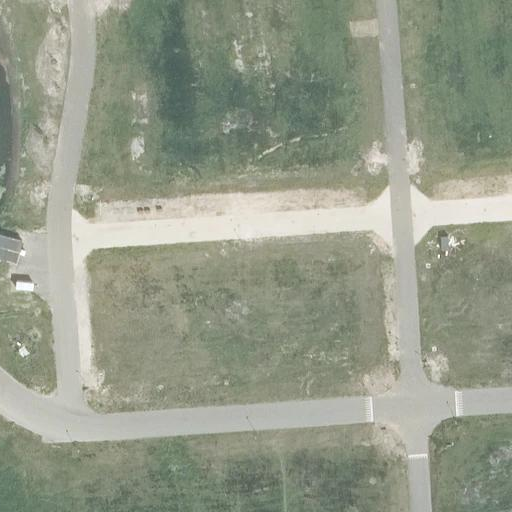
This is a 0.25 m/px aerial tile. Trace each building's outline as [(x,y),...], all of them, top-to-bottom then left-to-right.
[(278,0),(279,4),(264,5),(266,27),(298,25),(297,12),(320,10),(319,0),(278,0)] [(186,10),(160,12),(161,25),(177,24),(187,24),(186,10)] [(161,25),(129,27),(131,53),(179,49),(177,24),(161,25)] [(472,26),(437,29),(438,50),(474,48),(472,26)] [(242,46),(230,46),(230,54),(242,54),(242,46)] [(474,48),(438,50),(440,70),(475,68),(474,48)] [(227,56),(215,57),(216,65),(228,64),(227,56)] [(338,64),(298,67),(299,91),(340,88),(338,64)] [(475,68),(440,70),(441,91),(477,88),(475,68)] [(167,79),(127,82),(128,106),(169,103),(167,79)] [(340,88),(299,91),(301,113),(303,113),(341,111),(340,88)] [(477,88),(441,91),(442,111),(475,109),(478,109),(477,88)] [(169,103),(128,106),(130,127),(170,125),(169,103)] [(246,109),(234,110),(235,118),(246,117),(246,109)] [(442,111),(440,111),(441,132),(477,129),(475,109),(442,111)] [(341,111),(303,113),(305,136),(345,133),(344,110),(341,111)] [(227,113),(215,114),(216,122),(228,121),(227,113)] [(246,117),(235,118),(235,126),(247,125),(246,117)] [(228,121),(216,122),(216,130),(228,129),(228,121)] [(170,125),(130,127),(131,149),(168,146),(172,146),(170,125)] [(477,129),(441,132),(442,152),(478,149),(477,129)] [(345,133),(305,136),(306,159),(347,156),(345,133)] [(131,149),(125,149),(126,171),(129,171),(169,168),(168,146),(131,149)] [(478,149),(442,152),(444,173),(480,171),(478,149)] [(249,155),(237,155),(238,163),(250,163),(249,155)] [(230,156),(218,157),(219,165),(231,164),(230,156)] [(347,156),(306,159),(308,182),(349,180),(347,156)] [(250,163),(238,163),(238,171),(250,171),(250,163)] [(231,164),(219,165),(219,173),(231,172),(231,164)] [(169,168),(129,171),(130,194),(171,192),(169,168)] [(489,256),(446,259),(448,277),(454,277),(455,288),(448,289),(450,307),(456,306),(457,318),(455,319),(458,359),(510,356),(510,364),(511,363),(511,315),(507,315),(507,318),(493,319),(489,256)] [(359,263),(347,264),(348,273),(359,272),(359,263)] [(347,264),(335,265),(336,273),(348,273),(347,264)] [(318,266),(306,267),(307,275),(319,275),(318,266)] [(306,267),(295,268),(295,276),(307,275),(306,267)] [(277,269),(266,270),(266,278),(278,277),(277,269)] [(266,270),(254,270),(255,279),(266,278),(266,270)] [(234,272),(223,273),(223,281),(235,280),(234,272)] [(223,273),(211,273),(211,282),(223,281),(223,273)] [(191,275),(179,276),(180,284),(192,284),(191,275)] [(179,276),(168,276),(168,285),(180,284),(179,276)] [(148,278),(136,279),(137,287),(149,287),(148,278)] [(136,279),(125,280),(125,288),(137,287),(136,279)] [(116,280),(104,281),(105,290),(116,289),(116,280)] [(375,323),(351,325),(354,364),(378,362),(375,323)] [(351,325),(331,326),(334,366),(354,364),(351,325)] [(331,326),(310,328),(313,367),(334,366),(331,326)] [(310,328),(290,329),(293,369),(313,367),(310,328)] [(290,329),(270,331),(270,333),(273,373),(282,372),(282,369),(293,369),(290,329)] [(270,333),(248,335),(251,374),(273,373),(270,333)] [(248,335),(227,336),(230,383),(239,383),(239,375),(251,374),(248,335)] [(227,336),(205,338),(209,385),(230,383),(227,336)] [(205,338),(184,339),(187,386),(209,385),(205,338)] [(184,339),(162,341),(165,388),(187,386),(184,339)] [(162,341),(141,342),(143,382),(157,381),(157,389),(165,388),(162,341)] [(141,342),(120,344),(123,383),(143,382),(141,342)] [(120,344),(96,345),(99,385),(123,383),(120,344)] [(376,445),(336,448),(337,471),(377,468),(376,445)] [(259,453),(234,455),(235,460),(238,506),(261,504),(261,511),(275,511),(274,493),(262,494),(259,453)] [(151,466),(139,467),(141,511),(143,511),(165,511),(179,511),(178,499),(166,500),(163,460),(150,461),(151,466)] [(212,497),(200,498),(200,511),(214,511),(215,507),(238,506),(235,460),(210,462),(212,497)] [(299,462),(290,463),(291,474),(300,473),(299,462)] [(116,504),(104,505),(104,511),(141,511),(139,467),(114,468),(116,504)] [(377,468),(337,471),(339,494),(346,493),(385,490),(385,481),(378,482),(377,468)] [(300,473),(291,474),(292,487),(301,487),(300,473)] [(385,490),(346,493),(346,511),(366,511),(387,511),(385,490)]
